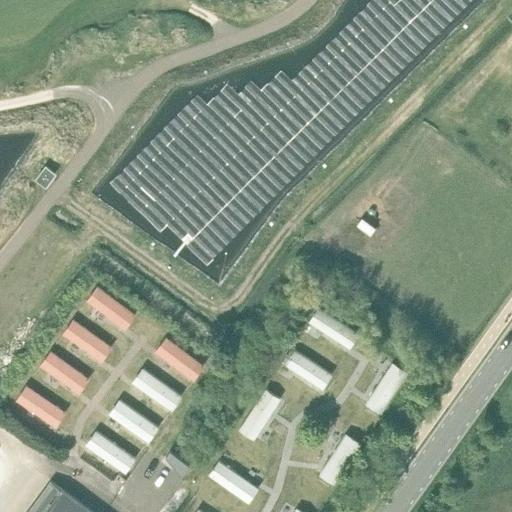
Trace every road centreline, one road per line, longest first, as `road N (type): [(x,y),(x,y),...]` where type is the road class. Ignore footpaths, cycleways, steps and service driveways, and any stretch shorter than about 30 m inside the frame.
road 1 (track): [(309,0),(288,17),(194,52),(133,62),(111,78),(95,131),(0,251)]
road 2 (tertiary): [(390,511),(511,344)]
